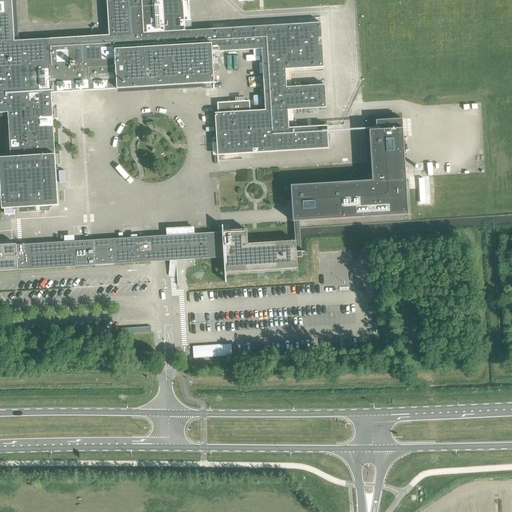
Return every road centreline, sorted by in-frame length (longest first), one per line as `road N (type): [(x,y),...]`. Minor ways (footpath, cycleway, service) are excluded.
road 1 (primary): [(369,412),(167,415)]
road 2 (primary): [(169,448),(356,451)]
road 3 (primary): [(0,449),(169,448)]
road 4 (primary): [(167,415),(0,417)]
road 5 (primary): [(511,407),(369,412)]
road 6 (primary): [(382,450),(511,446)]
